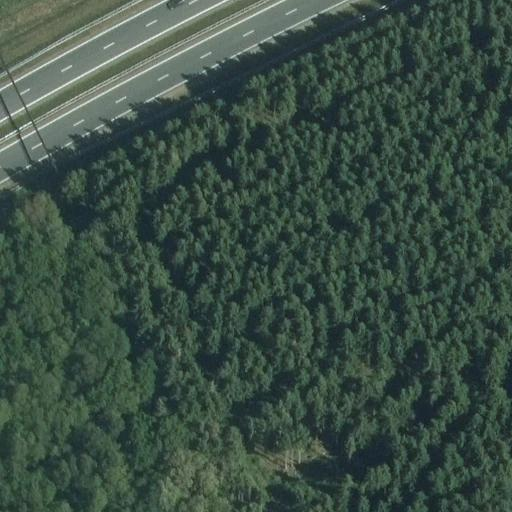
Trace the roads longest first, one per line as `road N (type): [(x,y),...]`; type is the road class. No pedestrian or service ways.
road 1 (trunk): [(0,171),(142,86),(318,0)]
road 2 (trunk): [(204,0),(0,107)]
